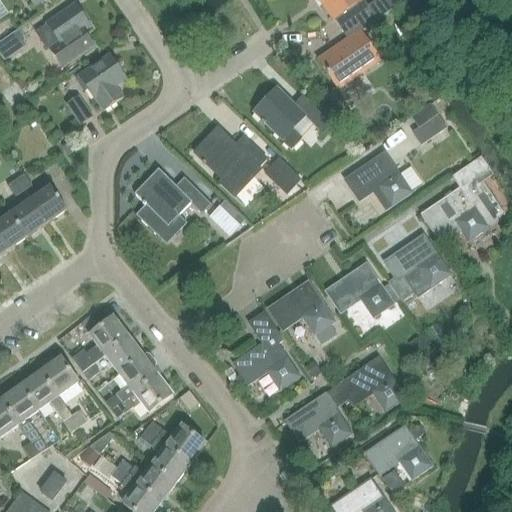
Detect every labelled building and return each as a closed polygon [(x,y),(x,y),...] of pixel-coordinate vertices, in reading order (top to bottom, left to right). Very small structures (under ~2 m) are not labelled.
[(378,0),(367,8),(361,0),(316,0),(332,22),(333,21),(340,31),(369,11),(377,22),(393,10),(387,1),(379,0),(378,0)] [(48,26),(36,33),(48,50),(49,49),(62,68),(94,47),(84,32),(90,28),(74,4),(46,23),(48,26)] [(359,34),(377,22),(369,11),(340,31),(347,42),(317,62),(337,91),(379,62),(359,34)] [(0,54),(2,58),(26,42),(19,31),(0,44),(0,54)] [(123,98),(116,87),(127,80),(110,55),(79,77),(96,101),(104,111),(123,98)] [(308,105),(300,113),(275,89),(252,113),(289,150),(302,141),(290,130),(303,117),(320,134),(329,126),(308,105)] [(81,125),(92,117),(79,97),(67,106),(81,125)] [(439,118),(431,106),(412,118),(420,130),(439,118)] [(439,119),(414,135),(423,148),(448,131),(439,119)] [(369,138),(377,148),(397,135),(389,124),(369,138)] [(217,129),(193,154),(221,182),(218,184),(232,197),(258,170),(266,161),(249,144),(241,152),(217,129)] [(385,212),(391,208),(411,195),(384,155),(344,181),(358,203),(378,189),(383,196),(377,200),(385,212)] [(300,182),(278,161),(264,176),(286,196),(300,182)] [(482,161),(453,180),(462,192),(422,219),(437,240),(440,238),(446,247),(463,236),(469,245),(501,224),(500,222),(505,219),(485,189),(480,192),(475,185),(491,175),(482,161)] [(134,194),(145,206),(135,216),(151,231),(161,221),(175,235),(186,224),(178,216),(190,204),(201,215),(210,206),(183,180),(175,188),(157,170),(134,194)] [(15,181),(23,193),(30,203),(46,226),(66,212),(50,189),(40,197),(24,174),(15,181)] [(23,193),(15,181),(7,186),(16,198),(23,193)] [(225,202),(220,208),(240,228),(246,223),(225,202)] [(46,226),(30,203),(10,217),(26,240),(46,226)] [(26,240),(10,217),(0,223),(0,244),(6,253),(26,240)] [(424,237),(384,264),(396,281),(389,285),(399,301),(401,304),(416,294),(407,281),(419,273),(431,291),(451,278),(424,237)] [(365,267),(326,293),(341,315),(360,302),(372,320),(392,307),(391,306),(399,301),(389,285),(381,291),(365,267)] [(314,339),(316,338),(322,347),(337,337),(331,328),(335,325),(308,285),(268,312),(283,334),(302,321),(314,339)] [(282,344),(264,316),(249,327),(263,347),(233,368),(248,389),(267,376),(279,395),(300,381),(277,347),(282,344)] [(90,339),(96,347),(87,355),(84,351),(72,361),(83,374),(95,365),(105,358),(129,340),(114,321),(90,339)] [(421,339),(412,345),(417,353),(426,347),(421,339)] [(143,359),(129,340),(105,358),(119,377),(143,359)] [(428,352),(417,359),(424,368),(434,361),(428,352)] [(143,359),(119,377),(127,388),(105,404),(111,412),(157,378),(152,371),(155,369),(156,366),(150,358),(146,357),(143,359)] [(41,375),(58,399),(78,385),(61,360),(41,375)] [(339,388),(332,393),(342,407),(349,403),(354,410),(374,396),(386,415),(406,402),(378,361),(338,387),(339,388)] [(314,363),(305,368),(312,378),(320,373),(314,363)] [(101,373),(95,365),(83,374),(89,382),(101,373)] [(41,375),(21,389),(39,413),(50,405),(72,435),(80,429),(72,418),(58,399),(41,375)] [(173,398),(157,378),(111,412),(118,421),(140,404),(149,416),(173,398)] [(28,421),(39,413),(21,389),(1,403),(19,427),(31,444),(39,456),(48,449),(28,421)] [(436,407),(439,393),(424,390),(422,404),(436,407)] [(332,393),(331,392),(325,397),(285,424),(300,446),(320,432),(333,451),(352,438),(334,412),(341,407),(332,393)] [(0,440),(19,427),(1,403),(0,404),(0,440)] [(80,412),(72,418),(80,429),(88,423),(80,412)] [(153,423),(146,432),(190,466),(205,446),(181,428),(173,438),(153,423)] [(432,469),(413,442),(421,437),(415,428),(407,433),(405,429),(365,456),(380,478),(399,465),(412,483),(432,469)] [(190,466),(146,432),(140,439),(160,454),(151,467),(175,485),(190,466)] [(90,448),(91,449),(99,455),(100,456),(115,437),(110,433),(90,448)] [(39,456),(31,444),(23,449),(31,461),(39,456)] [(91,449),(83,458),(92,465),(100,456),(99,455),(91,449)] [(123,462),(116,471),(160,505),(175,485),(151,467),(144,475),(134,468),(133,469),(123,462)] [(154,511),(160,505),(116,471),(111,477),(122,485),(121,486),(130,493),(121,506),(128,511),(154,511)] [(54,477),(52,479),(40,495),(52,504),(66,486),(54,477)] [(332,511),(390,511),(370,482),(330,509),(332,511)] [(9,511),(24,511),(30,503),(21,496),(9,511)] [(39,511),(40,511),(30,503),(24,511),(39,511)]
